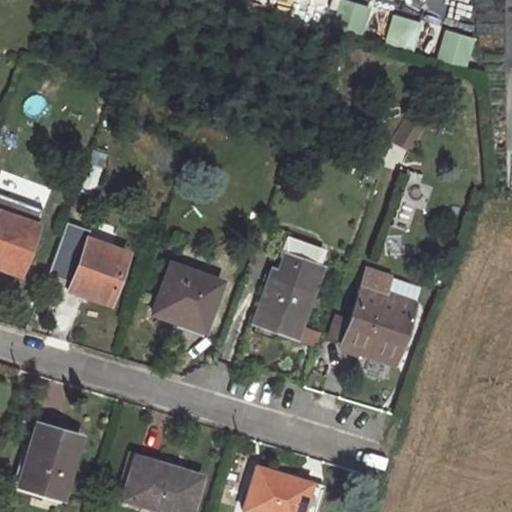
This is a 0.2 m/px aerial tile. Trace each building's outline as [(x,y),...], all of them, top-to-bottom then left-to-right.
[(40,224),(2,210),(0,214),(0,258),(12,263),(10,270),(22,274),(40,224)] [(129,252),(91,239),(74,283),(102,293),(100,298),(111,302),(129,252)] [(12,263),(0,258),(0,265),(10,270),(12,263)] [(319,271),(283,258),(259,319),(297,332),(319,271)] [(220,276),(171,260),(154,310),(204,327),(220,276)] [(73,288),(100,298),(102,293),(74,283),(73,288)] [(414,301),(364,284),(344,344),(393,362),(414,301)] [(81,437),(38,425),(20,482),(64,496),(81,437)] [(137,457),(136,461),(171,472),(172,467),(137,457)] [(171,472),(136,461),(126,497),(174,511),(192,511),(203,476),(172,467),(171,472)] [(314,511),(323,484),(258,465),(244,509),(255,511),(314,511)]
